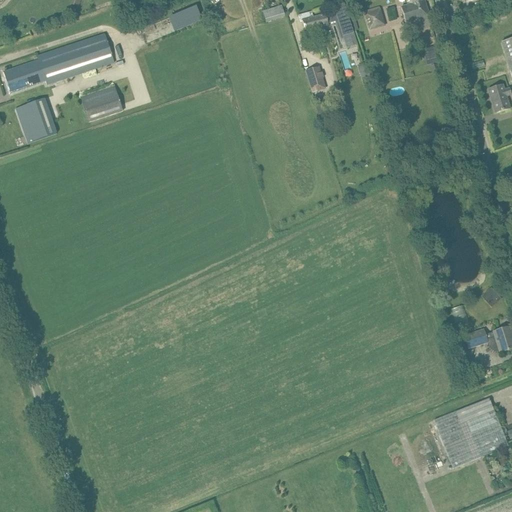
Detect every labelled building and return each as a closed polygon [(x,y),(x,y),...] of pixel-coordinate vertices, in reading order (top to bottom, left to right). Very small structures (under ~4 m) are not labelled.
[(423,0),(406,0),(409,6),(402,9),(410,34),(423,30),(432,27),(429,17),(431,17),(431,16),(429,17),(427,11),(429,10),(429,9),(427,10),(423,0)] [(357,45),(344,4),(333,7),(336,15),(326,18),(325,15),(313,18),(312,12),(305,14),(299,16),(300,22),(302,21),(306,34),(319,30),(318,28),(328,25),(327,24),(336,22),(341,40),(346,38),(349,48),(357,45)] [(282,6),(263,12),(266,23),(285,17),(282,6)] [(379,7),(362,12),(368,32),(385,27),(379,7)] [(115,63),(104,33),(38,56),(39,60),(46,82),(47,86),(115,63)] [(511,39),(502,42),(511,76),(511,39)] [(3,73),(10,94),(46,82),(39,60),(3,73)] [(364,64),(358,66),(361,77),(367,75),(364,64)] [(319,68),(306,72),(312,92),(325,88),(319,68)] [(114,86),(81,97),(89,124),(123,113),(114,86)] [(503,86),(498,87),(488,90),(495,113),(510,109),(506,97),(511,95),(509,89),(504,91),(503,86)] [(323,90),(312,93),(316,105),(327,101),(323,90)] [(57,133),(45,99),(15,109),(27,144),(57,133)] [(491,309),(501,299),(491,288),(481,297),(491,309)] [(498,352),(499,354),(506,351),(511,349),(511,341),(510,336),(511,336),(509,327),(500,330),(485,335),(483,330),(462,336),(466,350),(488,344),(489,347),(490,349),(491,350),(493,352),(494,352),(495,352),(498,352)] [(489,399),(480,403),(433,421),(453,469),(508,447),(489,399)]
